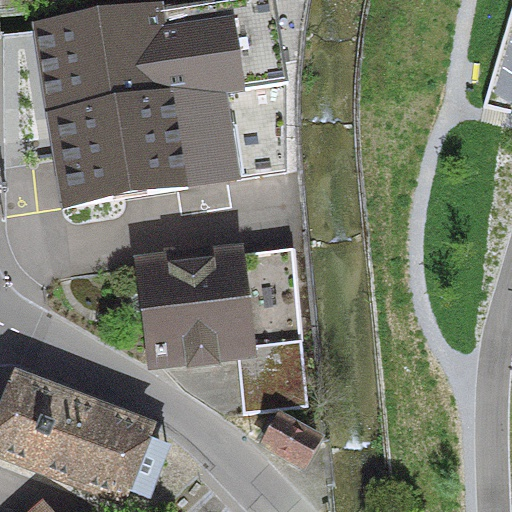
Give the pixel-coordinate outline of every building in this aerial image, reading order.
[(278,0),(224,0),(39,25),(65,201),(185,187),(288,170),(289,81),(278,0)] [(251,245),(144,258),(157,363),(265,357),(251,245)] [(151,415),(9,365),(0,390),(0,461),(126,507),(131,493),(143,497),(164,440),(145,433),(151,415)] [(287,409),(266,443),(313,474),(331,435),(287,409)] [(47,511),(37,500),(23,511),(47,511)]
